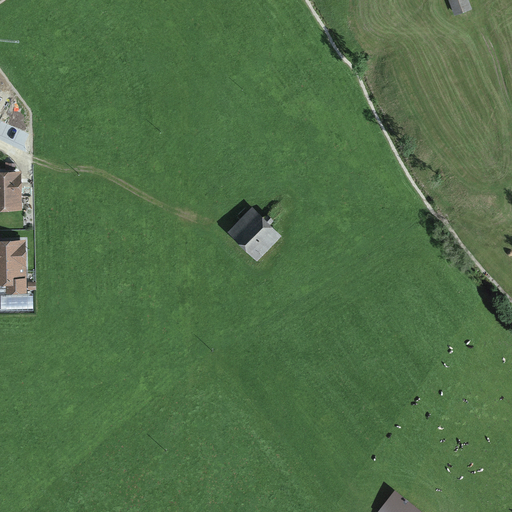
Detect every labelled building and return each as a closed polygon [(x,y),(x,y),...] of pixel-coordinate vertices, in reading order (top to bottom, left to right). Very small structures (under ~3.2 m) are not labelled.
[(472,0),(451,0),(455,14),(475,9),(472,0)] [(27,168),(0,168),(0,210),(28,210),(27,168)] [(259,211),(237,234),(262,258),(284,235),(259,211)] [(33,239),(0,238),(0,287),(31,288),(33,239)] [(423,511),(395,489),(377,511),(423,511)]
